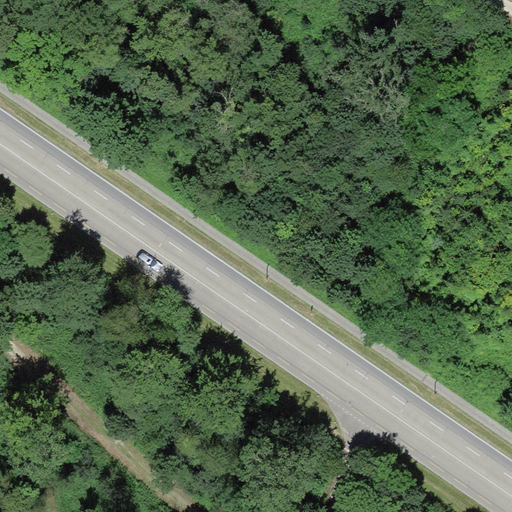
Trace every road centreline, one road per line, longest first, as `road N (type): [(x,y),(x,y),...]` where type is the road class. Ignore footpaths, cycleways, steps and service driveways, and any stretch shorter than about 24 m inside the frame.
road 1 (primary): [(511,480),(0,126)]
road 2 (primary): [(0,161),(511,511)]
road 3 (track): [(0,343),(204,511)]
road 4 (track): [(44,511),(30,445),(38,370)]
